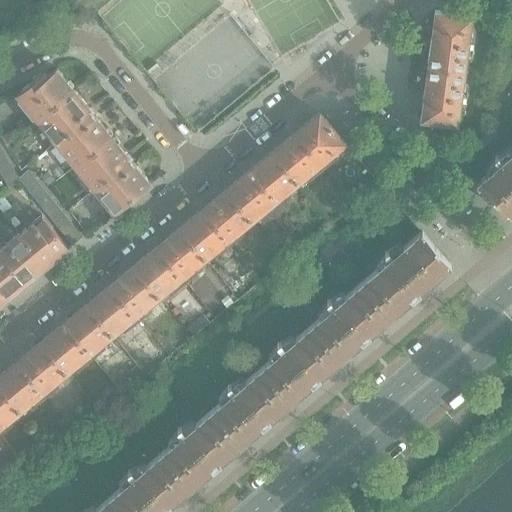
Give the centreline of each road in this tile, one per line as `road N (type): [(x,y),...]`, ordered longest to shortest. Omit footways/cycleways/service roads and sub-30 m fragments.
road 1 (secondary): [(511,289),(250,511)]
road 2 (secondary): [(300,511),(511,331)]
road 3 (residential): [(511,276),(334,71)]
road 4 (residential): [(204,171),(94,45),(52,38),(0,68)]
road 5 (residential): [(0,339),(204,171)]
road 6 (residential): [(204,171),(334,71)]
